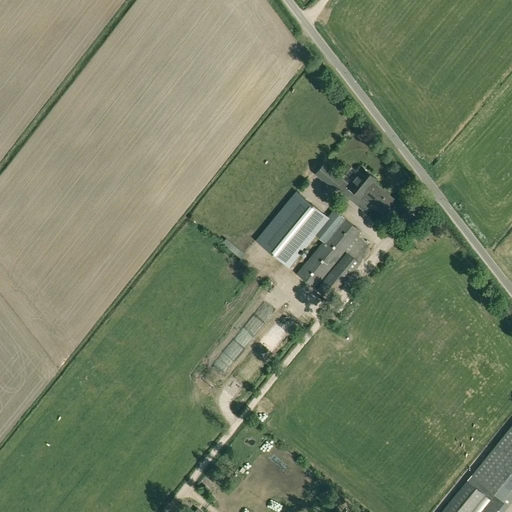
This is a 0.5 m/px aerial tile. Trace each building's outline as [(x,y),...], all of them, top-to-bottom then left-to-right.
[(324,163),(316,173),(334,188),(343,177),(324,163)] [(363,167),(347,186),(361,197),(363,195),(371,186),(372,187),(375,184),(371,180),(374,176),(363,167)] [(371,186),(363,195),(383,211),(393,199),(375,184),(372,187),(371,186)] [(333,208),(327,215),(296,190),(255,239),(288,266),(315,234),(323,241),(296,273),(314,288),(346,249),(357,236),(361,231),(343,217),(333,208)] [(329,300),(372,248),(357,236),(346,249),(348,251),(316,289),(329,300)] [(226,238),(222,243),(241,259),(245,254),(226,238)] [(501,511),(511,499),(511,424),(440,511),(501,511)]
